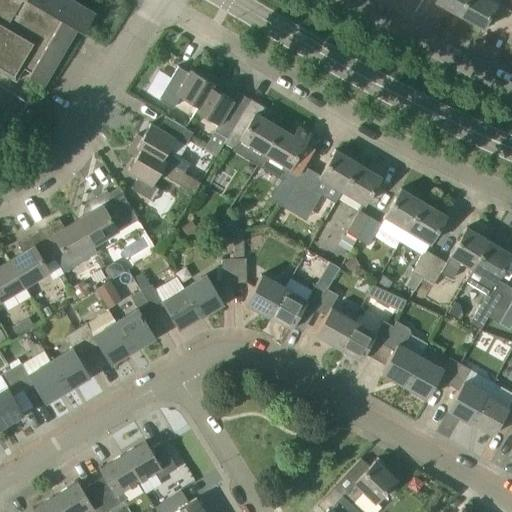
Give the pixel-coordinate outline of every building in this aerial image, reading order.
[(100,15),(73,0),(0,0),(0,70),(16,80),(24,67),(30,71),(27,76),(43,85),(77,28),(83,31),(93,14),(98,18),(100,15)] [(461,14),(469,0),(437,0),(437,1),(461,14)] [(509,10),(511,4),(511,0),(469,0),(461,14),(486,28),(499,4),(509,10)] [(198,108),(216,78),(207,73),(204,77),(190,69),(182,84),(171,77),(158,98),(171,105),(177,95),(197,106),(195,110),(195,111),(197,108),(198,108)] [(226,111),(233,100),(219,92),(224,83),(216,78),(198,108),(197,108),(195,111),(219,125),(215,131),(227,138),(238,118),(226,111)] [(264,154),(280,128),(266,119),(271,111),(250,98),(238,118),(227,138),(224,143),(234,148),(239,140),(264,154)] [(189,163),(175,154),(168,150),(176,137),(186,143),(193,132),(165,116),(157,128),(150,123),(142,137),(137,134),(132,142),(163,160),(183,172),(189,163)] [(302,167),(319,140),(298,127),(292,135),(280,128),(264,154),(258,165),(283,179),(286,174),(295,180),(302,168),(302,167)] [(199,182),(183,172),(163,160),(132,142),(127,151),(135,157),(127,170),(138,177),(131,188),(152,201),(159,189),(152,184),(159,172),(193,193),(199,182)] [(341,192),(358,163),(335,150),(319,178),(302,168),(295,180),(296,180),(281,205),(306,220),(321,194),(333,201),(339,191),(341,192)] [(364,205),(370,193),(380,176),(358,163),(341,192),(364,205)] [(118,229),(126,224),(137,217),(119,187),(108,193),(106,190),(85,202),(91,211),(77,219),(93,247),(119,231),(118,229)] [(378,228),(400,241),(423,201),(400,188),(384,216),(385,217),(378,228)] [(422,254),(412,271),(422,278),(435,256),(425,250),(436,232),(446,215),(423,201),(400,241),(422,254)] [(274,218),(285,225),(290,216),(280,210),(274,218)] [(357,238),(369,217),(359,211),(346,232),(357,238)] [(369,217),(357,238),(367,245),(380,223),(369,217)] [(235,226),(227,218),(219,227),(227,235),(235,226)] [(93,247),(77,219),(64,227),(59,219),(38,231),(57,263),(66,257),(69,261),(93,247)] [(188,238),(198,230),(191,221),(181,228),(188,238)] [(472,268),(489,240),(466,227),(449,255),(450,256),(440,272),(451,279),(461,262),(472,268)] [(48,268),(57,263),(38,231),(17,244),(22,252),(9,260),(29,294),(30,294),(26,287),(51,272),(48,268)] [(233,258),(243,258),(243,232),(233,234),(233,258)] [(338,244),(348,250),(354,241),(343,235),(338,244)] [(487,294),(494,282),(511,254),(489,240),(472,268),(465,280),(487,294)] [(435,256),(422,278),(433,284),(440,271),(439,270),(444,261),(435,256)] [(349,273),(360,267),(354,257),(344,263),(349,273)] [(222,283),(234,282),(233,258),(221,259),(222,283)] [(234,282),(246,282),(246,258),(243,258),(233,258),(234,282)] [(29,294),(9,260),(0,265),(0,302),(3,301),(7,308),(29,294)] [(321,271),(332,278),(338,268),(327,261),(321,271)] [(106,267),(113,278),(124,272),(120,264),(113,262),(106,267)] [(422,278),(412,271),(404,285),(415,291),(419,283),(422,278)] [(268,315),(284,287),(261,274),(245,302),(268,315)] [(222,302),(212,285),(206,275),(184,288),(200,315),(222,302)] [(388,289),(393,282),(382,275),(377,281),(388,289)] [(305,304),(314,309),(327,289),(316,283),(312,291),(289,278),(284,287),(268,315),(291,328),(305,304)] [(430,289),(433,284),(422,278),(419,283),(430,289)] [(488,316),(506,286),(496,280),(471,322),(481,328),(488,316)] [(78,298),(88,292),(82,281),(72,287),(78,298)] [(367,295),(401,311),(407,299),(372,283),(367,295)] [(200,315),(184,288),(174,294),(163,301),(153,285),(152,284),(151,284),(141,290),(153,311),(163,305),(177,329),(200,315)] [(511,288),(506,286),(488,316),(499,322),(511,299),(511,288)] [(338,348),(354,319),(331,306),(338,295),(327,289),(314,309),(325,315),(314,334),(338,348)] [(143,317),(153,311),(141,290),(130,297),(137,309),(115,322),(132,349),(154,336),(143,317)] [(43,309),(47,316),(51,313),(47,307),(43,309)] [(28,318),(12,327),(17,336),(33,327),(28,318)] [(364,353),(374,359),(393,326),(382,320),(376,331),(354,319),(338,348),(360,360),(364,353)] [(109,363),(132,349),(115,322),(93,335),(86,323),(75,330),(88,350),(98,344),(109,363)] [(381,372),(404,385),(421,356),(403,346),(410,333),(409,329),(395,322),(393,326),(374,359),(384,365),(381,372)] [(78,356),(88,350),(75,330),(65,336),(72,348),(50,361),(66,388),(89,375),(78,356)] [(21,362),(20,363),(12,349),(3,354),(11,368),(10,369),(22,389),(33,383),(44,402),(66,388),(50,361),(28,374),(21,362)] [(447,384),(460,363),(449,357),(442,369),(421,356),(404,385),(427,397),(437,378),(447,384)] [(470,422),(486,393),(494,379),(472,367),(471,370),(460,363),(447,384),(458,390),(447,409),(470,422)] [(12,395),(22,389),(10,369),(0,374),(0,375),(7,387),(0,391),(0,426),(1,428),(24,414),(12,395)] [(511,420),(511,401),(510,406),(486,393),(470,422),(493,435),(504,416),(511,420)] [(155,472),(159,478),(177,468),(161,441),(150,448),(145,441),(122,454),(138,482),(155,472)] [(122,492),(138,482),(122,454),(99,468),(103,476),(93,482),(108,509),(126,498),(122,492)] [(375,500),(381,494),(395,480),(374,460),(369,466),(360,458),(333,487),(351,504),(353,502),(364,511),(374,511),(381,506),(375,500)] [(93,482),(82,489),(77,481),(54,495),(64,511),(102,511),(108,509),(93,482)] [(343,511),(351,504),(333,487),(316,505),(323,511),(343,511)] [(204,511),(195,497),(188,502),(181,491),(155,507),(158,511),(204,511)] [(64,511),(54,495),(31,509),(32,511),(64,511)]
